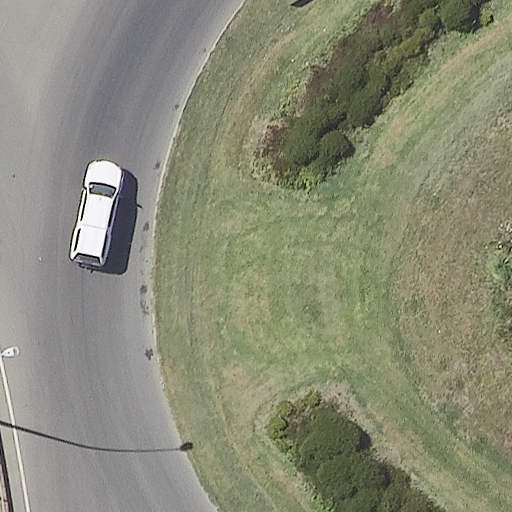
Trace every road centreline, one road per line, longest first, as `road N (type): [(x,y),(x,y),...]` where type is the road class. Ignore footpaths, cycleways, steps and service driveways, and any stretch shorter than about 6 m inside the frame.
road 1 (trunk): [(114,511),(85,442),(64,331),(66,219)]
road 2 (trunk): [(66,219),(128,30),(148,0)]
road 3 (tertiary): [(66,219),(0,94)]
